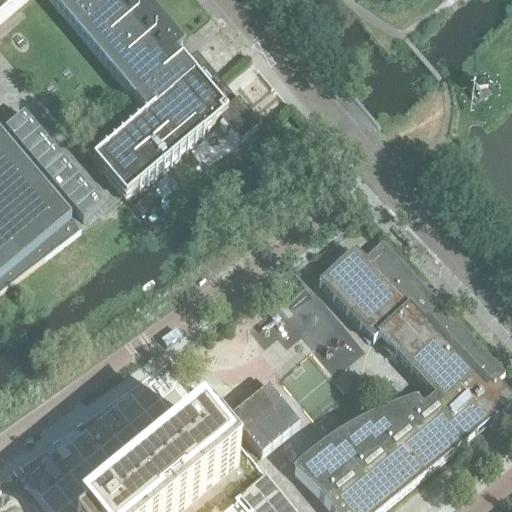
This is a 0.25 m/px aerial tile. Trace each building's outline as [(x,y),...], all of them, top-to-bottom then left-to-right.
[(45,0),(140,111),(145,117),(147,119),(144,118),(143,119),(145,121),(138,126),(137,125),(135,126),(137,128),(136,128),(130,133),(129,131),(127,133),(129,134),(122,140),(121,138),(119,139),(121,141),(114,147),(113,145),(111,146),(113,148),(106,153),(105,152),(103,153),(105,155),(92,165),(104,179),(125,204),(138,193),(139,195),(141,194),(139,192),(143,189),(146,187),(147,189),(149,188),(147,186),(154,180),(155,182),(157,181),(155,179),(162,173),(163,175),(165,175),(163,172),(170,167),(171,169),(173,168),(171,166),(178,160),(179,162),(181,161),(179,159),(186,153),(187,155),(189,154),(187,152),(193,147),(195,149),(196,147),(195,145),(202,140),(203,142),(204,141),(203,139),(220,125),(241,149),(261,132),(247,115),(231,96),(224,88),(223,88),(197,57),(183,64),(182,64),(168,76),(163,70),(185,51),(141,0),(45,0)] [(470,87),(473,103),(489,100),(486,84),(470,87)] [(24,118),(5,134),(83,226),(102,210),(24,118)] [(0,298),(81,236),(15,157),(0,139),(0,298)] [(161,203),(152,193),(141,203),(134,209),(143,219),(161,203)] [(173,209),(171,207),(168,204),(161,210),(166,215),(173,209)] [(148,222),(151,226),(157,221),(153,217),(148,222)] [(381,248),(363,265),(354,256),(319,289),(320,290),(373,345),(372,346),(373,347),(379,342),(395,358),(394,359),(395,359),(396,359),(411,374),(410,375),(411,376),(412,375),(427,391),(426,392),(426,393),(427,392),(432,397),(425,403),(428,406),(421,412),(418,409),(417,406),(416,407),(416,408),(393,416),(393,415),(392,415),(392,417),(366,428),(365,427),(364,427),(365,429),(341,443),(340,441),(339,442),(340,443),(317,459),(316,458),(315,459),(316,460),(296,477),(295,476),(294,477),(318,501),(319,500),(327,511),(387,511),(474,441),(475,442),(476,441),(475,440),(489,428),(490,429),(491,428),(511,410),(511,406),(495,388),(504,379),(381,248)] [(325,268),(312,279),(320,287),(332,276),(325,268)] [(228,425),(262,465),(300,434),(267,394),(228,425)] [(183,511),(239,467),(210,432),(111,511),(183,511)] [(63,449),(55,455),(63,464),(71,458),(63,449)] [(290,511),(265,480),(240,500),(241,501),(243,503),(250,511),(290,511)]
